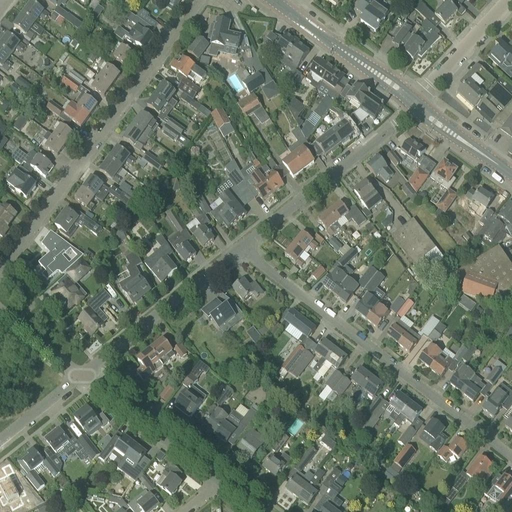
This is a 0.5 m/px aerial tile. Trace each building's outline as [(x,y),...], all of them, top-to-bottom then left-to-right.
[(90,14),(98,3),(94,0),(93,0),(86,11),(90,14)] [(363,0),(362,2),(356,10),(363,15),(363,14),(365,15),(365,16),(360,22),(368,28),(368,29),(373,33),(374,32),(375,33),(390,13),(371,0),(363,0)] [(426,20),(427,21),(433,15),(417,0),(413,0),(410,5),(426,20)] [(465,11),(453,0),(441,0),(446,4),(435,17),(445,26),(457,13),(461,16),(465,11)] [(43,11),(39,9),(31,3),(31,4),(23,15),(34,24),(39,17),(45,22),(49,16),(43,11)] [(137,18),(154,30),(158,25),(147,17),(149,15),(142,10),(137,18)] [(30,30),(34,24),(23,15),(14,26),(14,27),(25,35),(32,40),(36,34),(30,30)] [(84,26),(69,15),(65,21),(79,31),(84,26)] [(154,30),(137,18),(132,23),(137,27),(131,36),(119,28),(114,35),(122,42),(125,38),(128,40),(127,41),(134,46),(136,44),(145,51),(154,39),(150,36),(154,30)] [(237,50),(240,37),(227,34),(230,24),(223,22),(223,21),(218,20),(218,21),(217,21),(215,27),(211,26),(208,40),(212,41),(208,56),(216,58),(218,51),(223,52),(224,47),(237,50)] [(422,44),(421,58),(440,39),(437,36),(439,33),(427,21),(426,20),(422,24),(422,25),(422,26),(421,27),(421,28),(421,29),(422,30),(422,31),(423,32),(416,40),(422,44)] [(417,56),(421,58),(422,44),(416,40),(408,34),(412,29),(405,24),(392,43),(399,48),(401,44),(406,48),(402,54),(413,62),(417,56)] [(7,36),(0,45),(0,47),(11,56),(16,50),(21,54),(26,48),(19,43),(19,44),(7,35),(7,36)] [(278,53),(287,59),(299,42),(297,41),(295,43),(286,36),(281,43),(279,41),(280,38),(281,38),(271,35),(272,35),(271,36),(271,35),(267,40),(268,41),(265,45),(272,51),(277,55),(278,53)] [(198,60),(209,46),(198,38),(187,52),(198,60)] [(511,49),(511,51),(500,41),(495,46),(497,48),(488,58),(504,73),(511,80),(511,78),(511,49)] [(299,42),(287,59),(294,64),(293,66),(297,69),(309,53),(298,44),(299,42)] [(126,67),(134,56),(118,44),(114,50),(118,52),(114,58),(126,67)] [(11,56),(0,47),(0,66),(2,67),(1,68),(8,73),(12,66),(6,62),(11,56)] [(99,56),(93,52),(87,60),(93,64),(99,56)] [(203,81),(206,77),(179,57),(171,68),(181,76),(178,80),(183,83),(178,90),(183,94),(193,101),(201,91),(186,80),(188,77),(193,82),(197,76),(203,81)] [(201,57),(199,64),(208,66),(210,59),(201,57)] [(329,77),(334,69),(326,63),(325,64),(320,61),(309,75),(306,80),(311,84),(309,86),(317,91),(328,76),(329,77)] [(100,78),(112,86),(120,75),(104,63),(100,69),(104,72),(100,78)] [(511,87),(501,78),(496,83),(477,65),(460,84),(464,88),(457,95),(474,111),(476,109),(492,124),(494,122),(502,127),(511,113),(511,87)] [(306,143),(345,89),(345,88),(343,91),(337,86),(344,77),(334,69),(329,77),(328,76),(317,91),(326,98),(301,133),(306,143)] [(85,81),(72,71),(68,76),(81,86),(85,81)] [(294,86),(301,76),(295,71),(288,82),(294,86)] [(264,85),(258,75),(243,84),(249,94),(264,85)] [(81,87),(66,77),(62,83),(76,94),(81,87)] [(112,86),(100,78),(95,84),(91,81),(88,86),(103,98),(112,86)] [(260,90),(267,100),(279,93),(272,82),(260,90)] [(32,86),(27,83),(23,88),(28,92),(32,86)] [(10,90),(16,95),(21,89),(14,84),(10,90)] [(175,93),(171,91),(163,85),(155,96),(173,109),(176,105),(171,102),(176,95),(175,93)] [(360,110),(370,97),(371,96),(367,93),(368,92),(361,87),(360,88),(356,85),(352,91),(347,87),(340,97),(345,100),(347,98),(361,108),(359,110),(360,110)] [(77,108),(89,117),(98,106),(82,94),(77,100),(81,103),(77,108)] [(193,101),(183,94),(180,99),(198,113),(200,111),(209,117),(211,114),(193,101)] [(246,119),(262,109),(254,95),(237,105),(246,119)] [(173,109),(155,96),(147,107),(158,115),(159,115),(160,116),(165,109),(164,108),(166,104),(173,109)] [(370,97),(360,110),(374,121),(384,108),(381,106),(382,104),(375,99),(374,101),(370,97)] [(64,111),(51,102),(46,109),(59,118),(64,111)] [(81,128),(89,117),(77,108),(72,104),(63,115),(81,128)] [(296,118),(300,114),(289,106),(287,107),(288,108),(294,121),(296,118)] [(230,124),(227,119),(222,109),(210,116),(219,131),(230,124)] [(351,131),(356,127),(349,118),(338,111),(335,116),(338,119),(342,124),(330,133),(340,146),(342,144),(343,146),(350,140),(349,139),(354,135),(351,131)] [(511,138),(511,113),(502,127),(500,130),(511,138)] [(141,115),(132,127),(143,135),(149,139),(149,140),(154,133),(159,127),(152,122),(142,114),(141,115)] [(349,118),(356,127),(361,124),(353,114),(349,118)] [(12,128),(19,133),(27,121),(21,117),(12,128)] [(166,126),(181,137),(185,131),(166,118),(163,123),(166,126)] [(299,129),(303,123),(296,118),(294,121),(299,129)] [(57,132),(53,137),(65,146),(73,135),(57,123),(53,129),(57,132)] [(181,137),(166,126),(162,132),(177,142),(181,137)] [(145,145),(149,139),(143,135),(132,127),(123,140),(134,148),(134,147),(140,152),(145,146),(145,145)] [(288,150),(293,157),(303,171),(314,163),(303,149),(308,145),(307,143),(306,143),(301,133),(299,129),(291,134),(298,143),(288,150)] [(41,146),(49,151),(57,157),(65,146),(53,137),(48,133),(43,140),(45,141),(41,146)] [(340,146),(330,133),(316,144),(315,143),(309,147),(317,157),(322,153),(325,157),(331,153),(332,154),(339,149),(338,148),(340,146)] [(409,141),(400,153),(408,158),(420,167),(426,159),(422,156),(426,151),(418,145),(416,147),(409,141)] [(109,160),(120,169),(125,162),(131,167),(136,160),(130,156),(129,157),(117,148),(117,149),(109,160)] [(24,163),(45,179),(54,167),(39,156),(34,163),(17,151),(11,159),(21,166),(24,163)] [(142,160),(165,177),(167,174),(161,170),(164,166),(147,153),(142,160)] [(387,157),(393,165),(395,168),(401,164),(392,153),(387,157)] [(303,171),(293,157),(283,165),(293,179),(303,171)] [(385,182),(393,176),(387,168),(377,157),(366,167),(376,178),(379,175),(385,182)] [(116,175),(120,169),(109,160),(100,171),(100,172),(118,185),(122,180),(116,175)] [(251,165),(273,194),(284,186),(273,172),(270,174),(265,167),(262,170),(256,161),(251,165)] [(234,162),(225,169),(230,175),(227,177),(235,187),(240,193),(246,187),(244,180),(234,162)] [(448,191),(450,189),(456,180),(452,178),(457,172),(444,163),(438,171),(436,170),(430,179),(441,187),(440,188),(446,193),(436,208),(445,214),(457,197),(448,191)] [(252,188),(257,194),(263,202),(273,194),(251,165),(250,166),(255,172),(249,176),(255,185),(252,188)] [(418,169),(408,184),(416,194),(429,177),(418,169)] [(36,187),(15,171),(4,186),(14,193),(15,192),(26,200),(36,187)] [(103,195),(107,190),(91,178),(83,189),(95,198),(102,203),(106,197),(103,195)] [(118,191),(132,201),(133,202),(137,196),(130,191),(132,189),(124,183),(118,191)] [(362,212),(367,219),(371,216),(369,213),(381,203),(378,199),(365,183),(360,187),(359,187),(355,190),(355,191),(355,192),(355,191),(354,192),(362,202),(361,203),(366,209),(362,212)] [(402,189),(410,199),(415,195),(407,185),(402,189)] [(132,201),(118,191),(114,187),(110,192),(128,205),(132,201)] [(95,198),(83,189),(74,200),(90,212),(95,206),(90,203),(95,198)] [(242,210),(246,207),(232,190),(223,197),(217,190),(213,193),(223,205),(237,222),(238,222),(239,222),(241,220),(241,219),(246,215),(242,210)] [(486,211),(488,208),(493,200),(480,191),(477,195),(471,191),(466,198),(472,203),(473,202),(481,208),(477,213),(481,216),(485,211),(486,211)] [(208,208),(201,197),(195,200),(202,212),(208,208)] [(348,223),(352,220),(358,228),(366,222),(354,206),(347,212),(340,203),(329,212),(338,223),(344,219),(344,218),(348,223)] [(480,243),(486,247),(490,250),(501,243),(506,236),(511,240),(511,238),(511,206),(508,204),(497,220),(493,217),(476,238),(481,242),(480,243)] [(237,222),(223,205),(210,215),(214,219),(220,227),(224,224),(228,230),(233,225),(235,225),(236,224),(237,222)] [(0,236),(3,238),(9,231),(7,230),(17,216),(5,208),(4,208),(2,206),(0,209),(0,236)] [(190,209),(197,219),(202,216),(195,206),(190,209)] [(55,226),(60,230),(58,232),(69,240),(76,230),(72,227),(74,223),(81,228),(83,226),(97,237),(102,230),(84,216),(81,221),(66,211),(66,212),(64,215),(55,226)] [(186,231),(174,212),(167,216),(180,235),(186,231)] [(331,228),(338,223),(329,212),(318,221),(326,232),(327,231),(331,237),(335,233),(331,228)] [(488,212),(479,223),(484,227),(493,215),(488,212)] [(444,260),(436,249),(413,220),(391,237),(414,266),(416,265),(424,275),(444,260)] [(190,232),(197,241),(203,249),(214,241),(204,229),(204,230),(201,226),(197,230),(195,228),(190,232)] [(62,256),(70,249),(80,260),(84,256),(78,252),(51,232),(50,233),(51,233),(45,240),(41,245),(47,251),(48,250),(50,253),(38,264),(46,272),(42,276),(47,281),(54,275),(57,272),(60,273),(62,275),(73,266),(70,263),(69,264),(62,256)] [(313,242),(310,240),(302,233),(293,244),(304,253),(309,247),(315,251),(318,247),(313,242)] [(463,237),(469,244),(474,239),(468,233),(463,237)] [(187,245),(182,239),(172,247),(179,256),(185,264),(196,256),(187,245)] [(328,244),(337,253),(342,248),(333,239),(328,244)] [(162,284),(177,271),(166,259),(172,254),(166,244),(144,263),(155,276),(162,284)] [(299,259),(304,253),(293,244),(285,256),(295,264),(296,264),(301,268),(304,263),(299,259)] [(495,308),(511,296),(511,266),(511,267),(499,247),(437,287),(460,295),(461,294),(491,305),(490,306),(495,308)] [(343,258),(337,264),(343,270),(357,256),(352,250),(351,251),(343,258)] [(140,280),(142,279),(136,267),(142,264),(136,252),(125,258),(129,266),(125,268),(131,279),(119,286),(123,293),(133,305),(135,304),(136,306),(142,301),(141,299),(150,292),(140,280)] [(81,262),(61,280),(64,284),(53,294),(63,306),(65,308),(68,311),(75,304),(77,305),(83,299),(84,297),(84,295),(81,291),(79,291),(77,292),(72,286),(89,271),(81,262)] [(326,273),(320,267),(311,276),(317,281),(326,273)] [(358,285),(365,290),(377,274),(371,269),(358,285)] [(349,284),(360,273),(357,270),(355,272),(347,279),(346,281),(334,295),(346,304),(353,295),(356,291),(351,287),(348,291),(345,289),(349,284)] [(334,295),(346,281),(347,279),(337,271),(331,278),(330,277),(323,286),(334,295)] [(371,295),(383,279),(377,274),(365,290),(371,295)] [(233,289),(239,297),(243,302),(252,294),(256,299),(262,294),(255,284),(256,284),(255,283),(249,288),(244,281),(233,289)] [(91,336),(103,325),(97,319),(102,314),(97,308),(99,306),(101,308),(111,299),(103,290),(81,309),(84,312),(89,308),(90,310),(79,320),(80,320),(87,328),(85,329),(91,336)] [(374,311),(378,306),(379,304),(368,295),(363,302),(362,302),(355,312),(366,320),(374,311)] [(464,296),(458,304),(471,313),(476,306),(464,296)] [(389,310),(396,316),(405,304),(398,298),(389,310)] [(408,300),(405,304),(396,316),(402,320),(400,323),(398,322),(394,327),(387,336),(398,345),(409,331),(414,325),(404,318),(414,305),(408,300)] [(211,320),(219,331),(227,324),(231,329),(245,318),(233,303),(223,311),(216,302),(210,307),(209,306),(205,311),(202,313),(209,322),(211,320)] [(377,329),(384,321),(385,319),(389,314),(378,306),(374,311),(366,320),(377,329)] [(291,337),(304,321),(292,312),(285,321),(280,327),(285,331),(285,332),(291,337)] [(428,340),(434,331),(440,323),(432,318),(421,333),(419,332),(416,336),(409,331),(398,345),(409,354),(416,345),(420,339),(423,336),(428,340)] [(304,345),(316,330),(304,321),(291,337),(298,342),(299,341),(304,345)] [(253,328),(245,333),(254,346),(262,341),(253,328)] [(261,328),(256,332),(261,338),(266,335),(261,328)] [(441,337),(434,331),(428,340),(434,345),(441,337)] [(175,356),(169,349),(162,341),(150,351),(163,367),(170,361),(169,360),(175,356)] [(326,362),(335,350),(324,342),(315,353),(322,359),(316,366),(317,367),(313,372),(317,374),(326,362)] [(418,361),(430,370),(442,354),(443,352),(437,347),(435,349),(431,345),(418,361)] [(174,350),(181,360),(187,356),(179,346),(174,350)] [(288,375),(289,374),(305,352),(298,347),(281,369),(288,375)] [(461,362),(464,357),(468,352),(463,348),(453,361),(458,365),(461,362)] [(468,352),(462,361),(466,364),(476,351),(472,348),(468,352)] [(338,371),(340,367),(346,359),(335,350),(326,362),(317,374),(323,379),(332,367),(338,371)] [(150,377),(158,370),(163,367),(150,351),(137,361),(143,368),(136,373),(143,382),(150,377)] [(301,375),(313,359),(305,352),(289,374),(296,379),(299,375),(301,375)] [(448,359),(442,354),(430,370),(441,378),(452,364),(448,360),(448,359)] [(486,381),(493,387),(507,368),(497,361),(493,367),(496,369),(491,375),(486,381)] [(462,394),(475,377),(463,368),(457,376),(450,385),(462,394)] [(351,382),(358,387),(352,395),(356,399),(363,390),(372,378),(361,370),(360,370),(351,382)] [(332,392),(343,378),(335,372),(324,386),(332,392)] [(190,374),(182,385),(190,390),(192,387),(197,380),(190,374)] [(478,379),(475,377),(462,394),(474,403),(486,388),(481,384),(482,382),(478,379)] [(343,378),(332,392),(340,398),(351,384),(343,378)] [(382,387),(372,378),(363,390),(356,399),(351,406),(353,407),(355,407),(357,407),(359,406),(361,404),(368,394),(374,399),(383,387),(382,386),(382,387)] [(160,399),(165,403),(174,392),(168,387),(160,399)] [(182,398),(176,406),(191,418),(197,410),(201,404),(200,404),(206,397),(200,393),(192,387),(190,390),(187,393),(186,393),(182,398)] [(508,409),(511,403),(511,392),(509,396),(507,399),(496,390),(489,399),(490,400),(482,410),(494,419),(502,408),(501,408),(503,405),(508,409)] [(220,412),(220,409),(226,400),(227,401),(229,400),(221,394),(206,414),(211,418),(204,427),(205,428),(210,432),(215,436),(224,424),(229,418),(220,412)] [(410,404),(399,395),(390,407),(396,412),(390,419),(395,423),(401,416),(410,404)] [(372,416),(383,401),(378,398),(367,412),(372,416)] [(383,401),(372,416),(360,431),(367,436),(379,420),(378,419),(389,406),(383,401)] [(410,404),(401,416),(395,423),(394,425),(398,428),(402,423),(404,424),(407,420),(412,424),(421,412),(410,404)] [(88,437),(100,427),(101,429),(108,423),(102,415),(99,417),(95,413),(92,416),(87,409),(86,409),(75,419),(74,419),(88,437)] [(246,430),(250,423),(257,414),(251,409),(244,419),(234,412),(229,418),(224,424),(215,436),(220,440),(220,439),(225,443),(226,444),(234,434),(240,438),(246,430)] [(427,429),(424,433),(434,441),(429,448),(436,453),(447,439),(440,435),(444,430),(433,421),(427,429)] [(398,443),(405,448),(407,446),(416,433),(409,428),(398,443)] [(88,455),(77,442),(75,440),(70,445),(59,431),(46,442),(55,453),(58,457),(65,451),(69,455),(75,450),(82,460),(88,455)] [(247,439),(244,443),(238,451),(239,451),(244,455),(251,459),(251,460),(260,448),(266,440),(253,431),(247,439)] [(277,454),(289,439),(283,434),(271,450),(277,454)] [(85,436),(77,442),(88,455),(93,462),(100,455),(85,436)] [(122,462),(126,458),(135,446),(130,442),(125,439),(125,438),(124,438),(115,449),(114,449),(114,448),(109,445),(98,459),(104,464),(111,455),(117,459),(113,463),(118,467),(122,462)] [(459,460),(462,456),(468,448),(457,440),(448,451),(443,447),(436,456),(446,463),(452,455),(459,460)] [(140,450),(135,446),(126,458),(136,466),(146,455),(145,454),(140,450)] [(407,446),(405,448),(393,463),(402,470),(415,452),(407,446)] [(310,447),(299,461),(300,462),(294,470),(300,475),(317,453),(310,447)] [(42,464),(43,463),(32,450),(17,462),(25,472),(28,476),(26,478),(37,492),(44,486),(34,472),(39,468),(43,465),(42,464)] [(281,475),(292,460),(284,454),(281,459),(275,454),(272,458),(263,469),(275,478),(279,473),(281,475)] [(457,494),(469,480),(480,488),(491,474),(488,472),(491,467),(480,458),(467,476),(463,473),(450,488),(457,494)] [(42,464),(43,465),(54,478),(60,474),(48,459),(43,463),(42,464)] [(163,476),(157,485),(162,489),(161,489),(171,497),(172,496),(173,497),(177,492),(175,491),(181,484),(176,480),(181,474),(171,467),(169,469),(168,469),(163,476)] [(389,468),(381,479),(390,486),(398,476),(389,468)] [(312,491),(325,475),(319,470),(313,477),(297,499),(302,502),(307,506),(308,507),(317,495),(312,491)] [(324,498),(333,486),(341,474),(335,470),(318,493),(324,498)] [(21,500),(11,480),(15,478),(13,474),(12,473),(8,475),(8,474),(0,478),(0,487),(5,497),(4,497),(7,503),(9,502),(12,507),(22,501),(22,500),(21,500)] [(297,499),(313,477),(308,473),(301,483),(295,478),(286,490),(287,491),(292,494),(292,495),(297,499)] [(142,474),(138,478),(150,493),(154,489),(142,474)] [(497,477),(484,494),(492,501),(492,500),(496,503),(502,494),(505,495),(503,498),(511,504),(511,501),(511,482),(504,476),(501,481),(497,477)] [(333,486),(324,498),(329,502),(338,490),(333,486)] [(75,493),(74,509),(82,503),(75,493)] [(152,511),(159,507),(150,496),(139,505),(135,500),(128,507),(132,511),(152,511)] [(328,507),(323,511),(337,511),(343,504),(333,497),(327,506),(328,507)] [(125,511),(129,509),(123,501),(122,500),(110,498),(109,503),(117,505),(121,510),(119,511),(125,511)]
